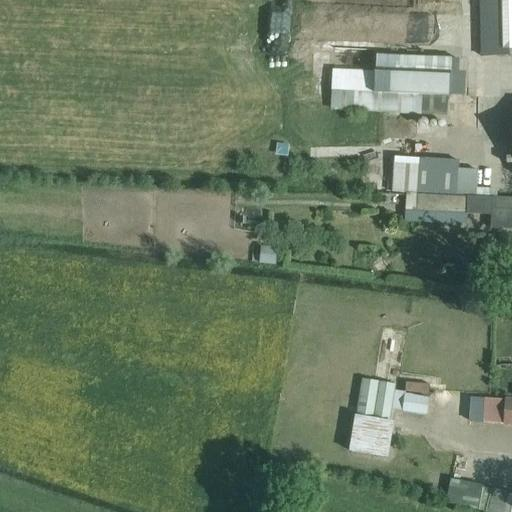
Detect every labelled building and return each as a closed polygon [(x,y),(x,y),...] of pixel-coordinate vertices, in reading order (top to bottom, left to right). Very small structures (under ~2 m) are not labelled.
[(511,0),(480,0),(482,57),(511,56),(511,0)] [(415,38),(416,15),(376,14),(375,36),(415,38)] [(447,113),(450,70),(406,68),(407,50),(377,48),(373,109),(447,113)] [(407,191),(475,193),(476,167),(457,166),(458,159),(432,158),(431,167),(422,167),(422,156),(398,155),(396,187),(407,187),(407,191)] [(475,193),(407,191),(406,211),(493,216),(493,209),(511,209),(511,201),(475,200),(475,193)] [(511,209),(493,209),(493,216),(492,227),(511,227),(511,209)] [(395,381),(365,376),(360,412),(391,417),(393,405),(428,411),(431,395),(394,389),(395,381)] [(511,401),(481,398),(479,420),(511,423),(511,401)] [(511,511),(511,492),(484,491),(482,511),(511,511)]
